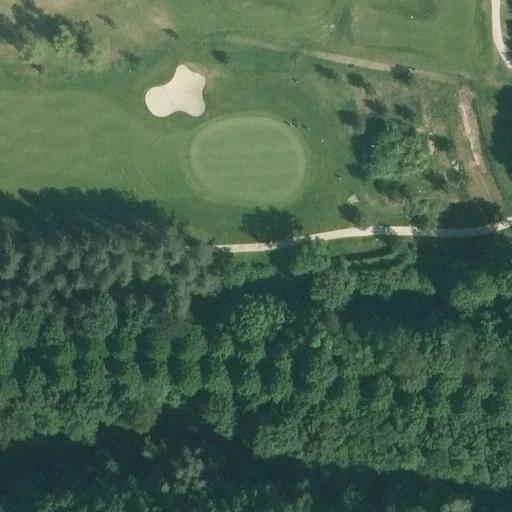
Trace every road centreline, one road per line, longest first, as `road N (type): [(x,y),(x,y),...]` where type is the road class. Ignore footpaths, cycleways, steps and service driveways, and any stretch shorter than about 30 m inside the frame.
road 1 (track): [(0,462),(175,432),(207,301),(228,289),(511,306)]
road 2 (residential): [(511,381),(201,342),(76,344),(0,357)]
